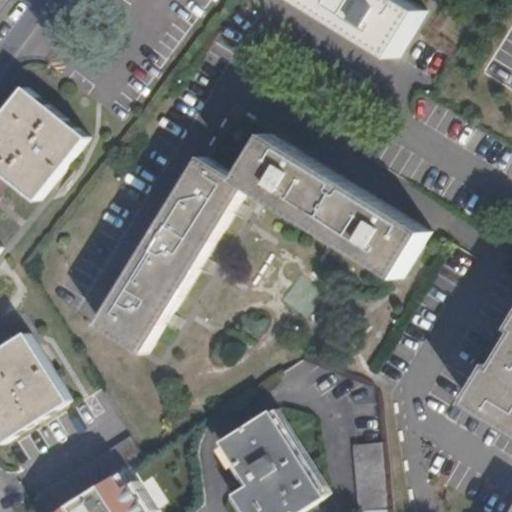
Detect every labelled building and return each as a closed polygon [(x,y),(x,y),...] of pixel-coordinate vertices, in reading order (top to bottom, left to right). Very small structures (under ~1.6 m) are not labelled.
[(0,0),(0,14),(1,13),(10,0),(0,0)] [(306,0),(400,58),(428,12),(408,0),(306,0)] [(91,141),(88,136),(31,90),(0,127),(0,167),(43,201),(91,141)] [(245,180),(255,186),(404,278),(434,231),(274,134),(245,180)] [(255,186),(245,180),(207,157),(106,322),(152,352),(255,186)] [(76,401),(34,333),(0,354),(0,429),(9,443),(76,401)] [(511,349),(502,366),(497,364),(471,405),(511,429),(511,349)] [(296,511),(301,509),(303,511),(304,511),(331,494),(276,412),(249,430),(230,443),(257,486),(252,489),(243,496),(253,511),(296,511)] [(40,496),(49,511),(65,511),(147,460),(132,437),(40,496)] [(356,444),(360,511),(385,511),(391,511),(384,442),(356,444)] [(257,486),(230,443),(226,445),(252,489),(257,486)] [(144,511),(129,489),(91,511),(144,511)] [(247,511),(253,511),(243,496),(239,498),(247,511)]
